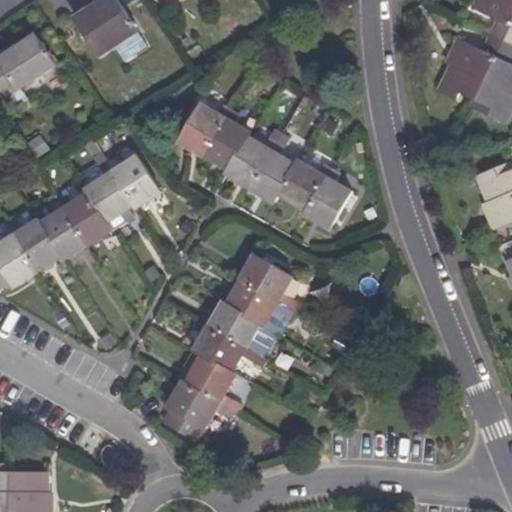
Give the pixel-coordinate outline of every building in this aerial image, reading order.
[(94,0),(76,11),(79,16),(102,1),(101,0),(94,0)] [(120,0),(103,0),(102,1),(79,16),(102,55),(117,46),(140,31),(120,0)] [(511,26),(511,0),(479,0),(478,5),(502,16),(494,34),(506,40),(511,26)] [(151,48),(140,31),(117,46),(126,60),(138,53),(139,55),(151,48)] [(446,80),(479,96),(506,40),(494,34),(486,52),(461,40),(451,60),(455,63),(446,80)] [(1,56),(0,56),(0,88),(6,98),(57,66),(38,37),(20,48),(3,59),(1,56)] [(479,96),(475,104),(507,119),(511,108),(511,64),(509,63),(511,57),(511,43),(506,40),(479,96)] [(18,45),(1,56),(3,59),(20,48),(18,45)] [(206,156),(232,111),(224,106),(219,115),(202,106),(181,142),(206,156)] [(248,139),(251,134),(236,125),(241,116),(232,111),(206,156),(230,171),(248,139)] [(252,189),(278,143),(269,139),(265,147),(248,139),(230,171),(228,176),(252,189)] [(283,190),(298,166),(281,157),(287,148),(278,143),(252,189),(276,203),(283,190)] [(122,167),(118,158),(108,163),(134,205),(137,209),(160,193),(137,158),(122,167)] [(309,211),(333,169),(325,164),(320,173),(300,162),(298,166),(283,190),(298,200),(296,203),(309,211)] [(100,170),(105,178),(86,191),(89,196),(104,219),(119,209),(122,213),(134,205),(108,163),(100,170)] [(511,220),(511,165),(480,178),(491,205),(487,207),(496,227),(511,220)] [(309,211),(307,215),(331,229),(353,192),(337,183),(342,174),(333,169),(309,211)] [(73,205),(68,196),(59,201),(88,246),(112,231),(104,219),(89,196),(73,205)] [(51,207),(57,216),(42,225),(63,257),(65,261),(88,246),(59,201),(51,207)] [(10,228),(39,273),(63,257),(42,225),(40,221),(25,230),(19,222),(10,228)] [(0,247),(0,263),(16,288),(39,273),(10,228),(2,233),(7,243),(0,247)] [(243,282),(288,307),(293,299),(285,294),(294,278),(258,257),(243,282)] [(262,324),(266,326),(275,312),(283,316),(288,307),(243,282),(230,305),(262,324)] [(212,327),(257,353),(262,344),(253,339),(262,324),(230,305),(225,303),(212,327)] [(197,350),(234,371),(243,357),(251,362),(257,353),(212,327),(197,350)] [(187,367),(196,372),(189,385),(230,408),(235,399),(227,394),(239,374),(234,371),(197,350),(187,367)] [(216,412),(224,417),(230,408),(189,385),(186,383),(171,406),(180,412),(172,424),(197,439),(206,426),(208,427),(216,412)] [(11,511),(11,475),(12,467),(0,466),(0,511),(11,511)] [(48,495),(48,475),(11,475),(11,511),(52,511),(52,496),(48,495)]
